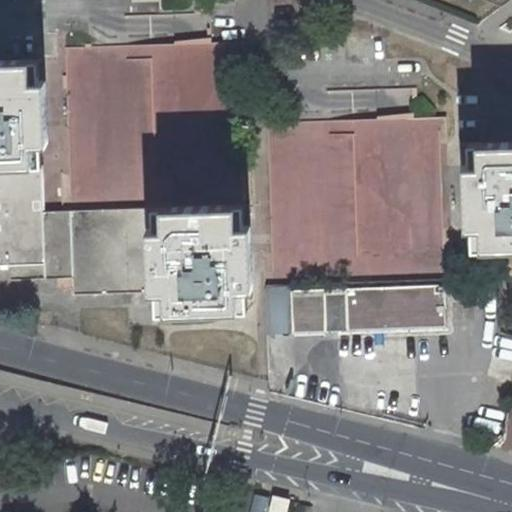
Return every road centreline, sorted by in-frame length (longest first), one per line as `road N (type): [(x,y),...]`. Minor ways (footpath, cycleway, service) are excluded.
road 1 (secondary): [(511,483),(0,345)]
road 2 (secondary): [(511,510),(270,465),(0,395)]
road 3 (residential): [(346,0),(511,68)]
